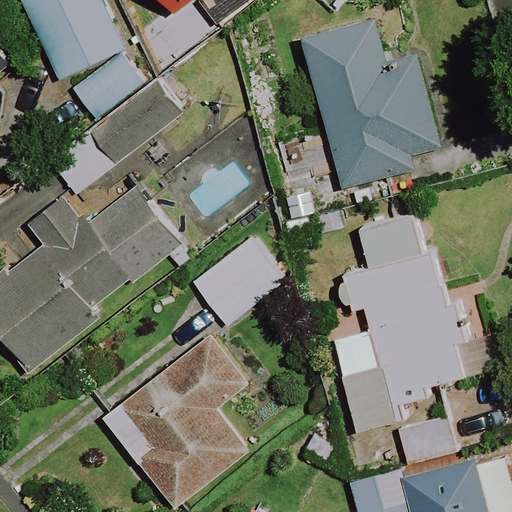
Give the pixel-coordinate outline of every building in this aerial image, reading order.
[(129,48),(104,0),(18,0),(60,83),(129,48)] [(190,0),(164,0),(174,12),(190,0)] [(388,64),(376,20),(305,39),(344,190),(418,171),(413,153),(440,146),(416,57),(388,64)] [(0,94),(21,80),(0,50),(0,94)] [(183,117),(155,82),(51,163),(78,199),(183,117)] [(335,174),(276,185),(287,243),(346,232),(335,174)] [(183,249),(139,190),(88,227),(66,197),(31,223),(47,246),(0,280),(0,328),(32,372),(102,321),(96,313),(183,249)] [(462,344),(421,215),(361,233),(372,267),(340,277),(351,314),(367,309),(384,366),(343,379),(360,434),(405,420),(399,401),(500,369),(489,335),(462,344)] [(288,282),(253,238),(195,284),(229,328),(288,282)] [(252,384),(215,335),(107,417),(177,510),(253,452),(220,409),(252,384)] [(495,478),(488,451),(455,459),(444,419),(403,430),(413,470),(355,485),(361,511),(511,511),(511,496),(507,476),(495,478)]
